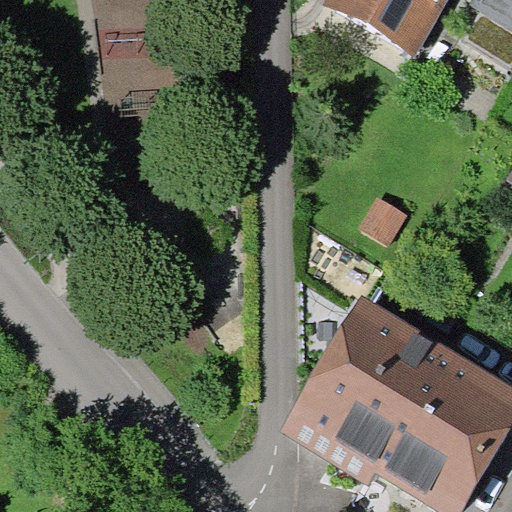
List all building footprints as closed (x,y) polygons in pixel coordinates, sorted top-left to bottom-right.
[(415,55),(446,0),(325,0),(323,3),(415,55)] [(511,0),(472,0),(469,5),(480,11),(511,30),(511,0)] [(510,70),(511,67),(511,30),(480,11),(462,41),(510,70)] [(407,215),(378,197),(359,228),(388,246),(407,215)] [(460,511),(511,428),(511,385),(363,294),(280,429),(369,484),(376,474),(438,511),(460,511)]
